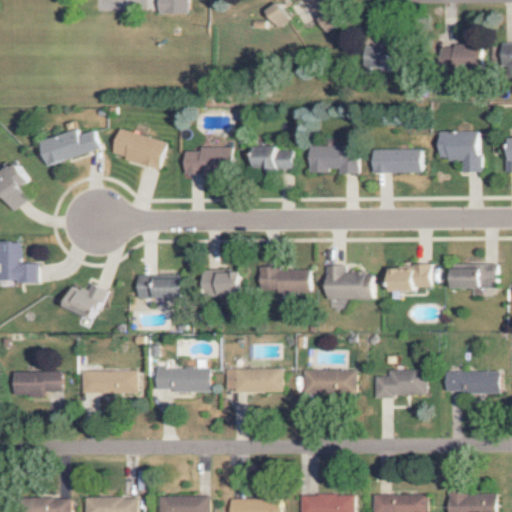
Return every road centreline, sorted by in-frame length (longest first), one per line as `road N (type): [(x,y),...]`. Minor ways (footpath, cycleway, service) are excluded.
road 1 (residential): [(511,445),(0,451)]
road 2 (residential): [(511,217),(95,220)]
